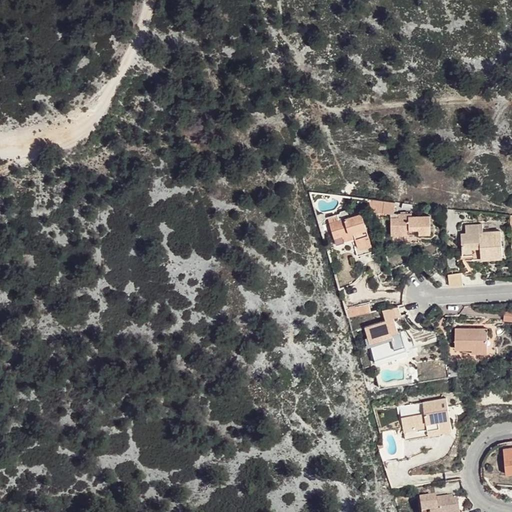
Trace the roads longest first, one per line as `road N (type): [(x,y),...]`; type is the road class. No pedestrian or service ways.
road 1 (track): [(0,145),(56,145),(93,122),(131,60),(145,0)]
road 2 (residential): [(511,430),(484,440),(470,474),(479,496),(511,511)]
